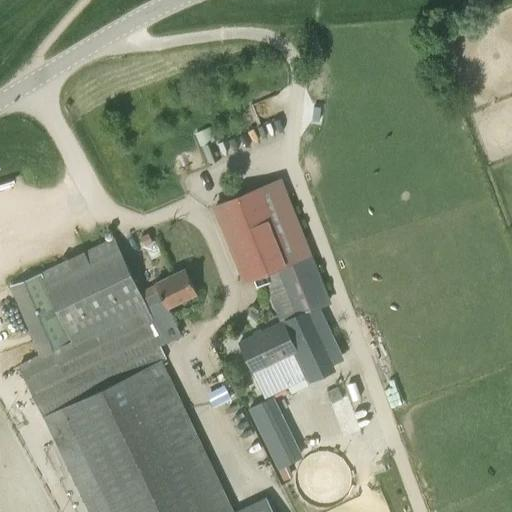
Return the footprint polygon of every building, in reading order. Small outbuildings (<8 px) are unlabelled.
[(320,108),(313,107),(312,121),(319,122),(320,108)] [(201,147),(209,164),(222,158),(214,142),(201,147)] [(281,180),(215,206),(244,279),(261,273),(280,322),(238,342),(252,371),(274,361),(287,387),(306,378),(308,383),(337,369),(308,310),(328,302),(281,180)] [(152,242),(148,234),(140,238),(144,246),(152,242)] [(115,236),(8,287),(39,354),(18,364),(87,511),(273,511),(266,496),(233,511),(232,511),(156,347),(182,335),(168,306),(196,292),(185,269),(140,291),(115,236)] [(330,402),(342,396),(337,387),(325,393),(330,402)] [(271,392),(245,405),(275,466),(301,454),(271,392)]
